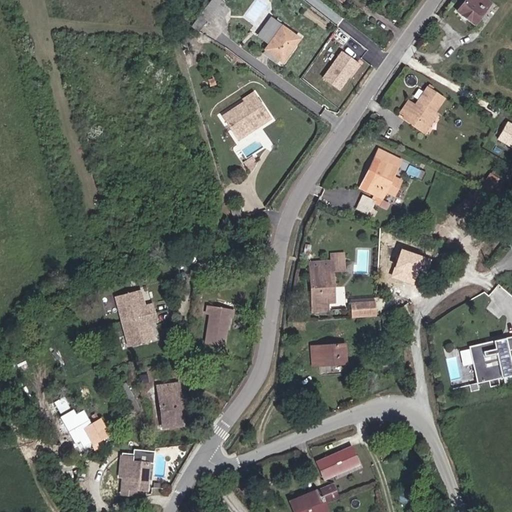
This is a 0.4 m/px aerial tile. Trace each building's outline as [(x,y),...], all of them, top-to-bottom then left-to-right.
[(201,33),(225,0),(211,0),(192,26),(201,33)] [(461,0),(457,7),(476,20),(487,5),(481,0),(461,0)] [(262,37),(274,22),(270,19),(259,34),(262,37)] [(262,37),(261,38),(269,44),(265,50),(281,62),(299,40),(275,21),(274,22),(262,37)] [(176,52),(186,49),(183,43),(174,46),(176,52)] [(342,91),(361,63),(343,50),(324,79),(342,91)] [(426,124),(436,109),(445,96),(431,86),(419,105),(410,100),(402,112),(413,119),(414,116),(426,124)] [(237,134),(261,118),(247,96),(223,112),(237,134)] [(410,123),(426,133),(441,113),(436,109),(426,124),(414,116),(413,119),(410,123)] [(511,124),(507,122),(497,141),(511,148),(511,124)] [(367,191),(387,199),(390,192),(396,181),(406,159),(380,145),(375,157),(381,159),(367,191)] [(361,188),(367,191),(381,159),(375,157),(361,188)] [(403,184),(396,181),(390,192),(398,196),(403,184)] [(385,204),(387,199),(367,191),(365,196),(385,204)] [(229,223),(238,221),(231,198),(222,201),(229,223)] [(333,269),(342,269),(341,259),(328,260),(330,270),(333,269)] [(327,301),(336,300),(333,269),(330,270),(328,260),(307,262),(311,293),(312,309),(328,307),(327,301)] [(111,296),(126,346),(148,340),(143,324),(152,322),(148,304),(137,306),(133,289),(111,296)] [(380,312),(378,296),(354,298),(355,314),(380,312)] [(198,310),(205,311),(207,300),(202,299),(199,300),(198,310)] [(226,312),(224,312),(225,301),(207,300),(205,311),(202,338),(223,340),(226,312)] [(385,334),(391,333),(390,319),(383,320),(385,334)] [(495,362),(492,351),(511,345),(511,331),(464,344),(474,382),(511,371),(511,361),(511,358),(495,362)] [(307,365),(342,362),(340,340),(306,343),(307,365)] [(463,378),(461,364),(452,366),(455,380),(463,378)] [(475,387),(474,382),(465,384),(467,390),(475,387)] [(110,414),(119,406),(97,383),(88,391),(110,414)] [(162,430),(185,428),(180,387),(157,390),(162,430)] [(75,419),(87,443),(108,433),(97,409),(75,419)] [(320,472),(357,457),(351,443),(314,458),(320,472)] [(136,490),(143,491),(147,463),(132,461),(133,455),(119,452),(116,473),(121,475),(118,492),(135,495),(136,490)] [(332,502),(347,494),(340,480),(325,487),(332,502)] [(299,511),(331,511),(337,510),(332,502),(325,487),(295,502),(299,511)]
